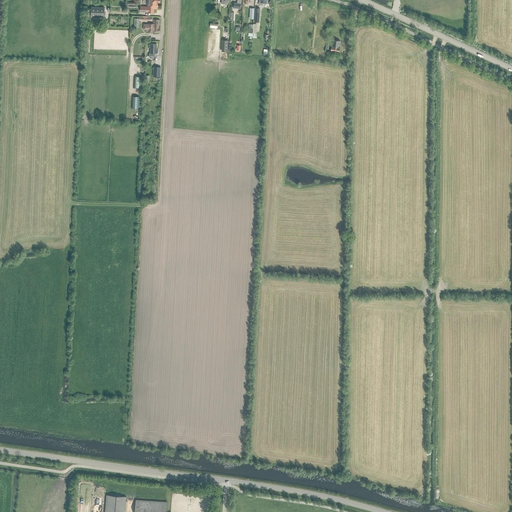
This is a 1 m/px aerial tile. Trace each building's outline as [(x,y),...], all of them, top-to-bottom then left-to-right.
[(154,6),(158,6),(158,3),(160,3),(159,0),(146,0),(147,4),(148,4),(147,7),(141,6),(140,12),(154,13),(154,6)] [(237,0),(237,3),(234,3),(233,9),(236,9),(236,8),(240,9),(241,4),(241,0),(237,0)] [(104,16),(104,7),(91,7),(91,16),(104,16)] [(153,32),(160,33),(160,28),(159,28),(159,20),(154,19),(153,24),(149,24),(149,25),(144,24),(143,29),(148,30),(148,31),(153,32)] [(332,45),(330,51),(338,53),(339,47),(340,41),(333,40),(332,45)] [(149,54),(149,56),(149,57),(150,58),(152,58),(153,57),(155,57),(155,54),(158,54),(158,49),(157,49),(157,44),(149,44),(148,48),(150,48),(150,53),(149,54)] [(153,76),(160,77),(161,67),(153,67),(153,76)] [(106,495),(104,511),(124,511),(126,497),(106,495)] [(166,511),(167,502),(135,500),(134,511),(166,511)]
